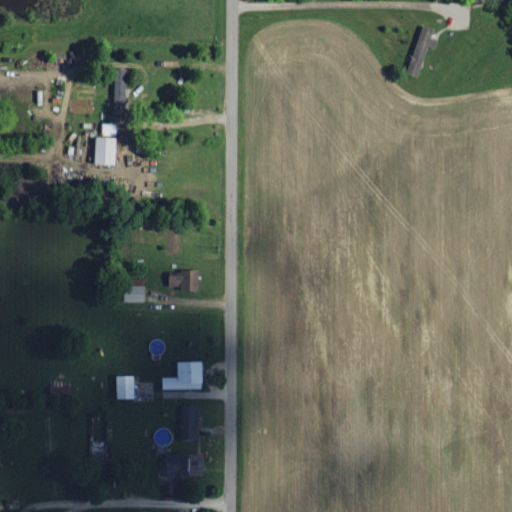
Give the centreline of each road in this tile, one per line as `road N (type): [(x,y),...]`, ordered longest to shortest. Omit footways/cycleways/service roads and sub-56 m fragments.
road 1 (tertiary): [(227,511),(227,0)]
road 2 (residential): [(228,499),(36,504)]
